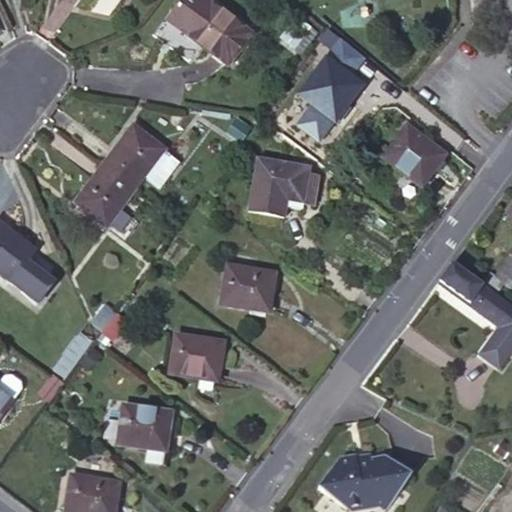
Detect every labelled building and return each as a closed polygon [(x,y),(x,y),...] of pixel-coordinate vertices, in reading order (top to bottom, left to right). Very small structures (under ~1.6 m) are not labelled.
[(225,65),(247,35),(200,0),(182,0),(167,22),(225,65)] [(296,54),(313,32),(299,21),(282,43),(296,54)] [(320,38),(313,32),(296,54),(304,59),(320,38)] [(358,94),(347,85),(362,65),(340,47),(296,101),(310,112),(295,130),(314,145),(328,127),(330,129),(332,127),(336,130),(347,115),(344,112),(358,94)] [(240,145),(252,130),(238,120),(227,135),(240,145)] [(413,122),(405,133),(417,141),(425,130),(413,122)] [(101,168),(131,191),(141,179),(158,191),(177,165),(130,129),(101,168)] [(401,130),(380,160),(418,187),(429,172),(435,163),(440,157),(417,141),(405,133),(401,130)] [(225,166),(232,156),(225,149),(216,160),(225,166)] [(254,161),(246,214),(281,220),(284,203),(310,207),(315,178),(305,177),(306,169),(254,161)] [(439,166),(435,163),(429,172),(433,175),(439,166)] [(104,228),(131,191),(101,168),(72,205),(104,228)] [(171,227),(158,216),(151,226),(164,236),(171,227)] [(30,253),(0,231),(0,280),(34,306),(50,285),(22,265),(30,253)] [(511,284),(511,258),(506,254),(490,276),(488,275),(483,282),(495,291),(500,284),(508,289),(511,284)] [(511,344),(511,307),(450,264),(437,281),(498,327),(478,354),(496,367),(511,344)] [(271,276),(224,269),(218,308),(266,314),(271,276)] [(120,329),(109,322),(100,335),(110,341),(120,329)] [(219,346),(171,338),(165,378),(213,386),(219,346)] [(1,378),(0,380),(0,397),(9,404),(18,391),(17,386),(7,378),(1,378)] [(0,397),(0,416),(9,404),(0,397)] [(119,408),(114,448),(162,455),(166,415),(119,408)] [(409,471),(387,454),(382,460),(374,456),(353,460),(353,456),(337,460),(317,486),(344,507),(391,497),(409,471)] [(111,511),(115,487),(67,480),(63,511),(111,511)] [(511,511),(511,492),(498,482),(476,511),(511,511)]
